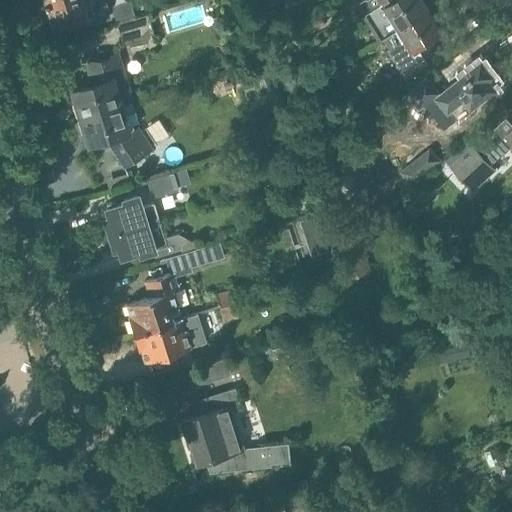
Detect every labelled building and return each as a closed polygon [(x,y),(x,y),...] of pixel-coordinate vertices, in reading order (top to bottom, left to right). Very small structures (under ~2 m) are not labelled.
[(90,4),(89,0),(65,0),(46,5),(54,30),(96,17),(92,3),(90,4)] [(364,0),(359,3),(381,39),(399,28),(400,29),(429,10),(423,0),(364,0)] [(116,22),(135,16),(130,1),(111,6),(116,22)] [(400,29),(407,39),(390,51),(407,78),(426,67),(423,63),(439,53),(430,40),(443,32),(429,10),(400,29)] [(135,18),(135,16),(116,22),(122,43),(154,34),(148,14),(135,18)] [(71,104),(75,117),(79,116),(79,118),(132,101),(134,101),(119,53),(99,59),(100,61),(88,62),(89,85),(71,91),(75,103),(71,104)] [(444,107),(448,113),(451,111),(461,124),(477,111),(473,105),(495,88),(487,78),(491,75),(482,63),(440,95),(428,79),(408,95),(420,110),(426,105),(444,107)] [(88,144),(106,138),(124,166),(152,147),(138,126),(134,129),(132,125),(139,123),(132,101),(79,118),(80,120),(76,121),(80,133),(84,132),(88,144)] [(473,143),(471,145),(449,165),(474,192),(497,169),(493,164),(508,150),(509,151),(511,148),(511,128),(484,155),(473,143)] [(414,190),(446,166),(432,148),(400,172),(414,190)] [(141,182),(144,191),(153,189),(155,197),(179,189),(178,187),(191,183),(186,168),(141,182)] [(105,208),(107,217),(103,218),(108,235),(159,219),(153,202),(143,205),(141,197),(105,208)] [(161,255),(180,249),(182,252),(193,248),(195,243),(178,233),(164,237),(159,219),(108,235),(113,249),(118,248),(121,259),(144,252),(145,255),(159,251),(161,255)] [(332,247),(342,279),(371,270),(361,239),(332,247)] [(219,243),(189,252),(193,266),(224,257),(219,243)] [(126,303),(130,315),(127,316),(132,332),(182,317),(173,290),(180,289),(175,273),(145,282),(149,296),(126,303)] [(218,295),(220,305),(236,301),(233,291),(218,295)] [(236,301),(220,305),(223,315),(239,310),(236,301)] [(132,332),(138,351),(141,350),(144,361),(191,346),(182,317),(132,332)] [(490,351),(486,336),(438,348),(445,377),(452,375),(448,362),(490,351)] [(182,420),(195,463),(205,459),(209,471),(290,464),(288,442),(244,447),(232,408),(240,405),(235,387),(209,396),(213,410),(182,420)]
